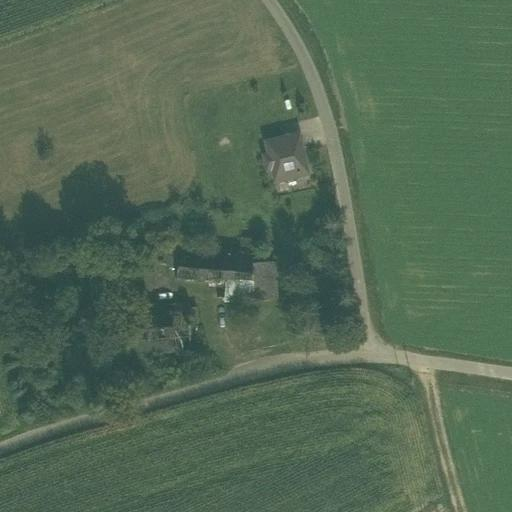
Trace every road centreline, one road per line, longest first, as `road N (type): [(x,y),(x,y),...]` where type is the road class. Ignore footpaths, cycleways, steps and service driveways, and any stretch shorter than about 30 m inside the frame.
road 1 (residential): [(0,447),(39,425),(302,354),(365,349)]
road 2 (unclassified): [(365,349),(320,92),(269,0)]
road 3 (track): [(413,362),(456,511)]
road 4 (residential): [(365,349),(511,375)]
